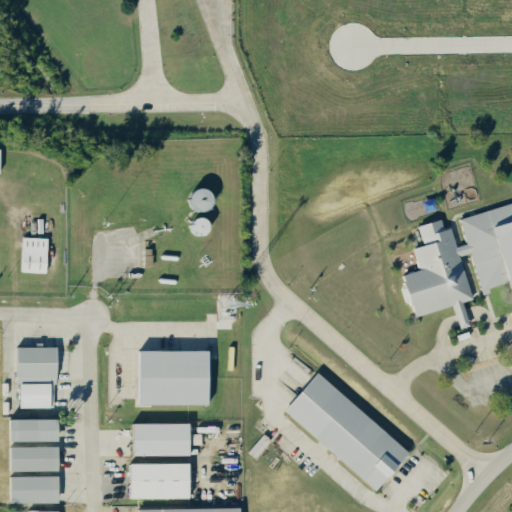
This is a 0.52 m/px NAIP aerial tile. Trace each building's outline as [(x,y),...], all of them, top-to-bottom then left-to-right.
[(183,188),(183,209),(206,209),(206,188),(183,188)] [(511,201),(457,216),(464,244),(454,246),(449,227),(441,229),(438,218),(415,224),(420,244),(411,247),(416,269),(397,274),(408,316),(451,305),(456,327),(466,325),(460,301),(469,298),(458,255),(468,253),(478,291),(508,283),(511,297),(511,201)] [(43,272),(44,237),(19,236),(18,271),(43,272)] [(52,407),(51,346),(13,346),(13,381),(16,381),(16,407),(52,407)] [(202,349),(132,350),(133,405),(202,403),(202,349)] [(405,451),(312,371),(279,409),(371,490),(405,451)] [(3,440),(52,440),(52,418),(3,418),(3,440)] [(184,422),(127,423),(127,455),(184,454),(184,422)] [(3,446),(4,470),(53,470),(53,445),(3,446)] [(124,462),(124,498),(184,497),(184,462),(124,462)] [(4,476),(4,502),(53,502),(53,475),(4,476)]
